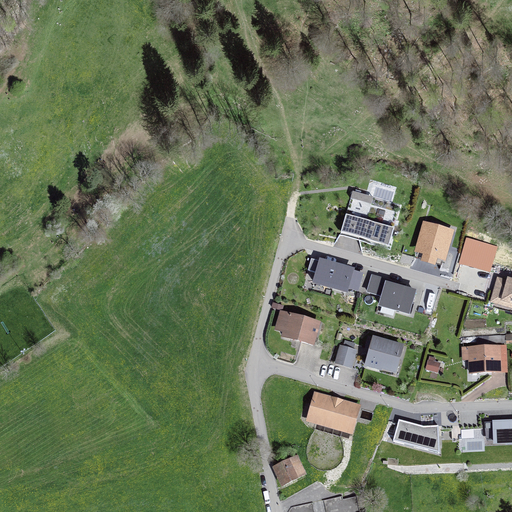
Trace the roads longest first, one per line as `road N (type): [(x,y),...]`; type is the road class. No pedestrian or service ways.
road 1 (residential): [(465,290),(287,242),(258,367)]
road 2 (residential): [(258,367),(419,409),(511,404)]
road 3 (residential): [(278,511),(258,367)]
